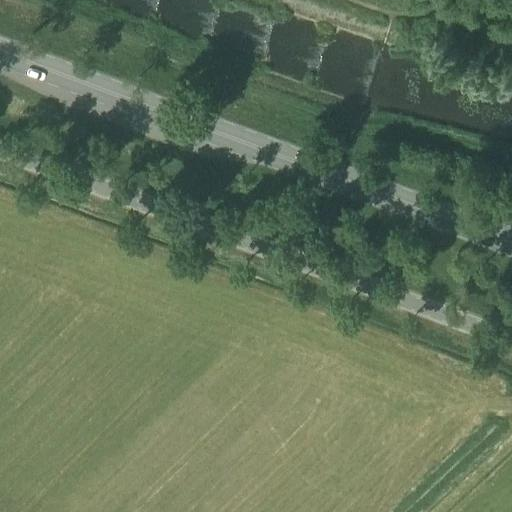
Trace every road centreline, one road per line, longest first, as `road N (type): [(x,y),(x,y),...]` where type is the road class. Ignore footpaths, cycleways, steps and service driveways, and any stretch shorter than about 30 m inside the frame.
road 1 (primary): [(511,247),(0,55)]
road 2 (unclassified): [(511,338),(0,148)]
